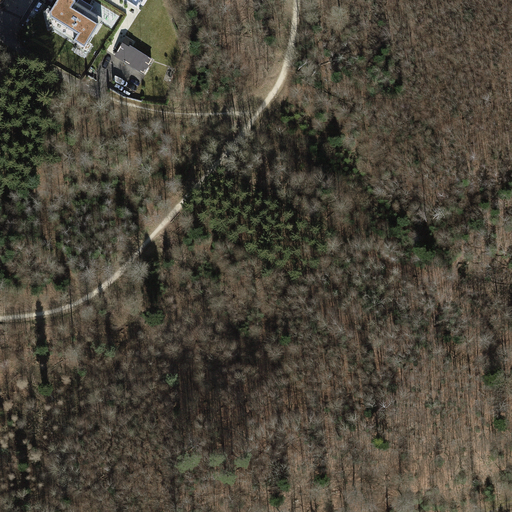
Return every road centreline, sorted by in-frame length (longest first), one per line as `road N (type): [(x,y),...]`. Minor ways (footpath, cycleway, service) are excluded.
road 1 (track): [(0,318),(42,313),(133,258),(260,107)]
road 2 (track): [(260,107),(174,112),(108,99),(21,51),(0,30)]
